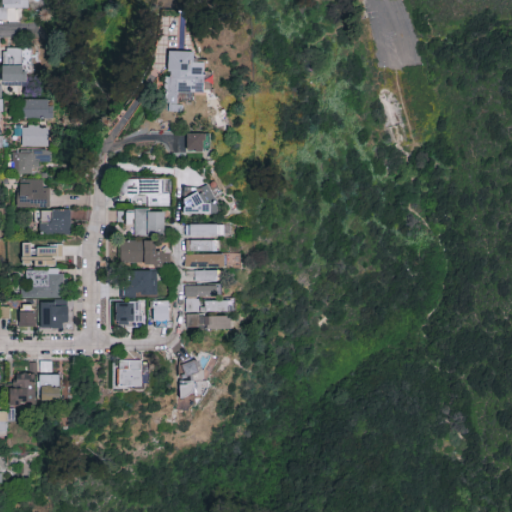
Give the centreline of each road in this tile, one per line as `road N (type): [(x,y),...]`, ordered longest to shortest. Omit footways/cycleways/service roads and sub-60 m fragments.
road 1 (residential): [(178,343),(0,343)]
road 2 (residential): [(93,343),(96,168)]
